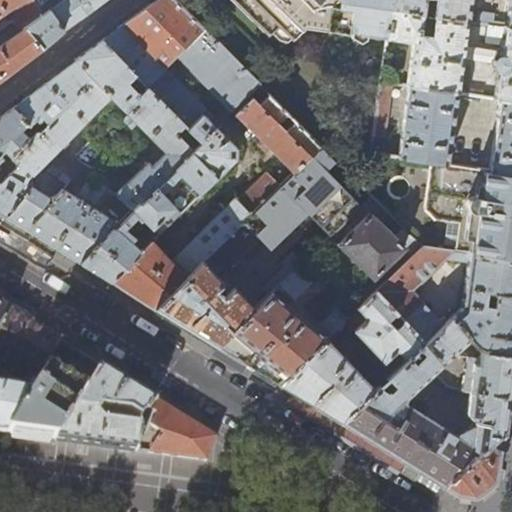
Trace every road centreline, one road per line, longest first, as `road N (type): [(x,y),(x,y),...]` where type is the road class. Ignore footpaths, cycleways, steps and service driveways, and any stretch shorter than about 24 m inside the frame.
road 1 (residential): [(412,511),(0,256)]
road 2 (residential): [(132,0),(0,96)]
